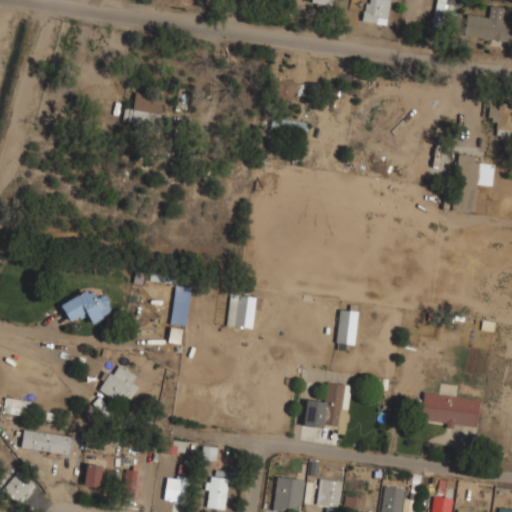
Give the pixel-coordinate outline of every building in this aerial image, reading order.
[(384,24),(387,0),(367,0),(364,21),(384,24)] [(445,0),(434,0),(431,24),(441,25),(445,0)] [(463,36),(511,41),(511,20),(501,19),(503,7),(489,5),(488,17),(465,15),(463,36)] [(295,82),(271,79),(269,100),(293,103),(295,82)] [(161,98),(134,93),(131,109),(123,108),(121,122),(156,128),(161,98)] [(498,131),(511,129),(511,104),(495,106),(498,131)] [(305,137),(307,123),(271,116),(269,131),(305,137)] [(493,164),(473,162),(474,155),(456,154),(450,210),(472,213),(475,184),(490,185),(493,164)] [(59,305),(69,323),(85,313),(90,323),(111,311),(102,295),(95,298),(89,288),(59,305)] [(186,325),(189,289),(172,288),(170,324),(186,325)] [(250,327),(252,296),(228,295),(226,326),(250,327)] [(166,342),(178,344),(181,329),(168,327),(166,342)] [(137,386),(131,383),(135,376),(116,366),(111,375),(105,371),(95,390),(119,402),(122,395),(130,400),(137,386)] [(302,426),(322,428),(323,425),(336,426),(335,433),(345,434),(349,384),(324,382),(323,401),(304,400),(302,426)] [(452,424),(475,427),(478,400),(422,392),(418,420),(452,425),(452,424)] [(2,413),(33,416),(34,401),(3,398),(2,413)] [(19,447),(67,454),(70,437),(22,429),(19,447)] [(175,456),(179,441),(162,437),(158,451),(175,456)] [(98,487),(100,466),(85,464),(83,485),(98,487)] [(15,503),(33,482),(18,469),(0,490),(15,503)] [(133,496),(135,470),(124,469),(122,495),(133,496)] [(224,509),(227,478),(207,476),(204,507),(224,509)] [(272,509),(299,511),(302,479),(275,477),(272,509)] [(341,482),(318,478),(314,504),(336,508),(341,482)] [(399,511),(403,488),(383,486),(379,511),(399,511)] [(363,511),(365,497),(343,496),(342,511),(363,511)] [(449,511),(452,499),(432,496),(429,511),(449,511)]
